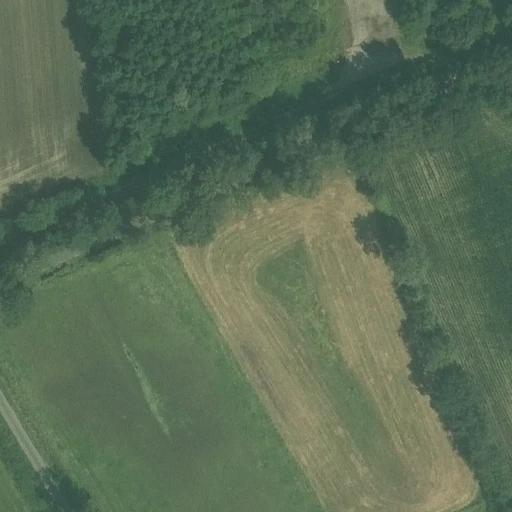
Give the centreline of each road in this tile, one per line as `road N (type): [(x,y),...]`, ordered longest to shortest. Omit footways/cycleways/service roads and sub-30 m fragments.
road 1 (track): [(0,249),(341,98),(463,58)]
road 2 (unclassified): [(0,401),(66,511)]
